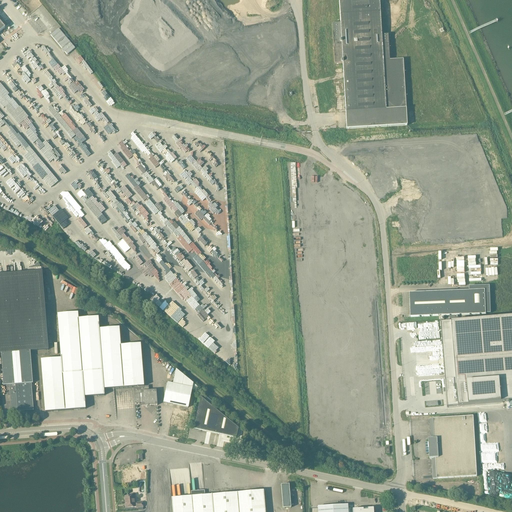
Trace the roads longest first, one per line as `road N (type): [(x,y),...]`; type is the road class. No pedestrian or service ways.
road 1 (unclassified): [(321,477),(323,443),(296,422),(286,399),(268,164),(327,91),(324,0)]
road 2 (unknown): [(4,61),(228,324)]
road 3 (unknown): [(17,52),(228,305)]
road 4 (unknown): [(0,131),(109,263),(142,278),(64,185)]
road 5 (unknown): [(0,77),(154,263),(172,298)]
road 6 (unclassified): [(397,492),(383,234)]
road 7 (unclassified): [(321,477),(131,437),(99,444)]
road 8 (track): [(242,146),(268,93),(302,65),(296,0)]
road 9 (unknown): [(122,132),(227,257)]
road 10 (unknown): [(227,257),(224,228),(140,125)]
road 11 (track): [(303,122),(376,203),(383,234)]
